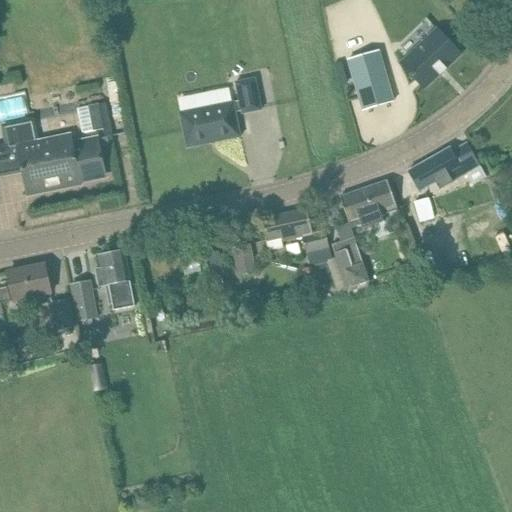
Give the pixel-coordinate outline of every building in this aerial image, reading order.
[(439,27),(401,59),(423,86),(461,55),(456,48),(439,27)] [(380,51),(347,60),(362,111),(394,102),(380,51)] [(179,112),(186,147),(239,135),(234,112),(240,111),(240,113),(261,109),(254,77),(233,82),(237,100),(179,112)] [(17,145),(27,194),(80,182),(79,178),(105,172),(99,145),(86,148),(85,141),(72,144),(71,138),(36,145),(31,123),(6,128),(9,147),(17,145)] [(408,172),(418,189),(436,179),(441,187),(479,164),(467,144),(452,152),(450,148),(408,172)] [(341,243),(331,246),(347,291),(348,293),(356,290),(358,289),(357,285),(369,281),(363,263),(361,263),(353,239),(354,238),(351,228),(361,225),(362,229),(384,221),(382,216),(398,210),(388,181),(340,197),(349,223),(336,228),(341,243)] [(433,219),(428,199),(415,202),(420,222),(433,219)] [(302,239),(306,256),(309,267),(319,265),(332,262),(329,250),(325,231),(313,233),(307,210),(261,220),(266,242),(268,251),(284,247),(283,243),(302,239)] [(231,249),(238,277),(256,272),(249,244),(231,249)] [(96,270),(100,289),(111,287),(116,312),(135,308),(128,271),(124,251),(100,256),(102,269),(96,270)] [(7,273),(11,293),(13,300),(50,293),(45,265),(7,273)] [(327,273),(317,275),(316,269),(303,272),(307,291),(320,288),(319,286),(329,284),(327,273)] [(97,319),(91,284),(72,287),(78,322),(97,319)] [(53,303),(59,328),(74,325),(69,300),(53,303)] [(99,363),(89,366),(95,388),(104,386),(99,363)]
